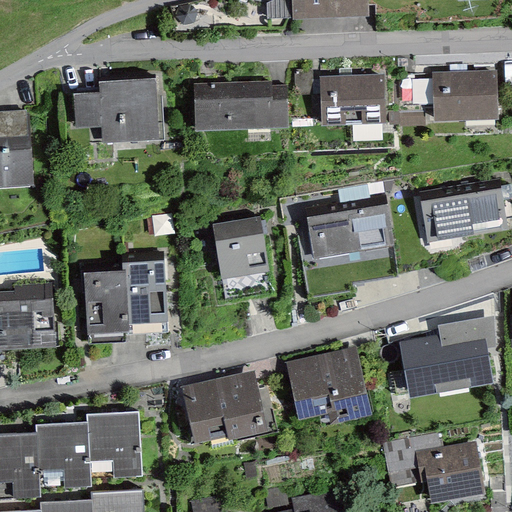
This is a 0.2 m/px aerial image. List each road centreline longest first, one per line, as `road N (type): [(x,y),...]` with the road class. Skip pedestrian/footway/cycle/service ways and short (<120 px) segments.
road 1 (residential): [(511,272),(416,309),(0,402)]
road 2 (residential): [(38,56),(511,41)]
road 3 (residential): [(38,56),(111,16),(161,0)]
